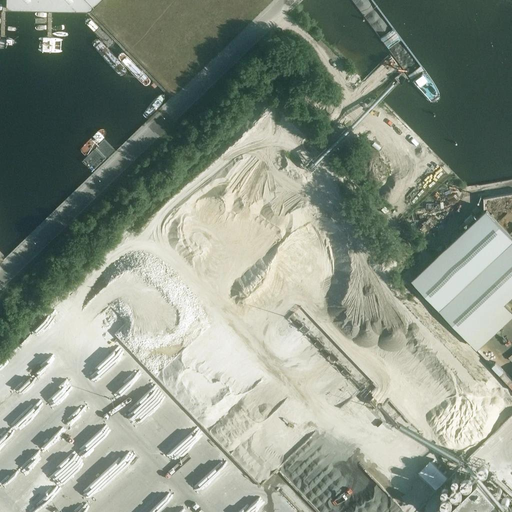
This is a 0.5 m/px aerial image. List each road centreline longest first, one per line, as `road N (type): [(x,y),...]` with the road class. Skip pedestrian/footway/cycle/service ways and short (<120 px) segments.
road 1 (unclassified): [(0,282),(282,0)]
road 2 (unknown): [(0,419),(64,363),(48,342),(0,381)]
road 3 (unknown): [(0,501),(100,401)]
